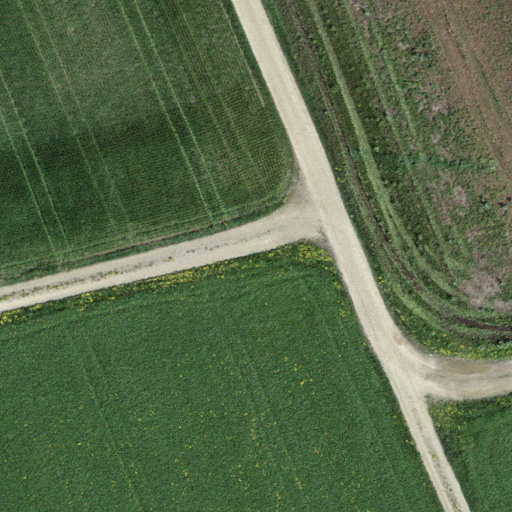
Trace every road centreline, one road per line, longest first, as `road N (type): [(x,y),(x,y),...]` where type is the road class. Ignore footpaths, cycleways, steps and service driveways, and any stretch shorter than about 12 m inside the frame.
road 1 (track): [(454,511),(234,0)]
road 2 (track): [(0,302),(263,236),(316,192)]
road 3 (track): [(393,370),(464,380),(511,366)]
